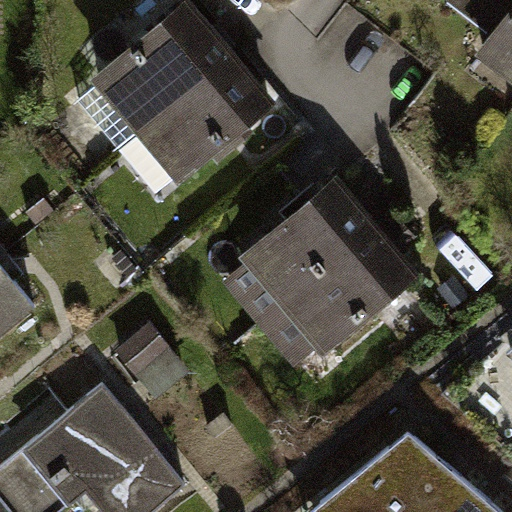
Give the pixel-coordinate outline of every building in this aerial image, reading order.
[(193,0),(183,0),(91,78),(180,183),(278,101),(256,74),(216,26),(193,0)] [(511,0),(446,0),(492,34),(477,54),(511,79),(511,0)] [(338,179),(241,257),(246,263),(225,280),(293,364),(318,344),(325,352),(418,277),(396,251),(357,203),(338,179)] [(0,266),(0,329),(31,305),(0,266)] [(153,323),(119,349),(156,396),(189,370),(153,323)] [(105,385),(0,468),(0,497),(11,511),(59,511),(85,491),(101,511),(145,511),(183,482),(105,385)] [(502,511),(408,427),(303,511),(502,511)]
